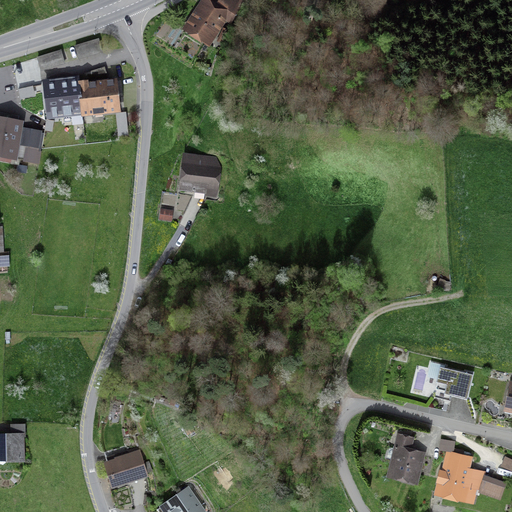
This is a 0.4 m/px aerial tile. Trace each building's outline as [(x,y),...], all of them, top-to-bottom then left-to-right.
[(200,0),(183,29),(206,44),(225,15),(201,0),(200,0)] [(96,37),(72,45),(77,57),(100,50),(96,37)] [(59,49),(35,56),(39,69),(63,62),(59,49)] [(116,74),(42,82),(45,117),(119,109),(116,74)] [(21,119),(0,114),(0,155),(13,158),(21,119)] [(219,159),(180,152),(174,186),(213,192),(219,159)] [(442,391),(465,397),(471,374),(439,365),(435,380),(444,383),(442,391)] [(511,379),(507,378),(501,410),(511,412),(511,379)] [(179,422),(185,433),(192,429),(185,418),(179,422)] [(21,432),(0,431),(0,458),(21,459),(21,432)] [(410,435),(396,432),(384,475),(414,483),(424,448),(407,444),(410,435)] [(145,476),(136,449),(101,460),(109,487),(145,476)] [(443,484),(441,496),(472,504),(480,469),(467,466),(469,454),(451,449),(446,469),(437,467),(433,482),(443,484)] [(511,457),(504,456),(502,466),(511,468),(511,457)] [(503,481),(482,474),(476,491),(497,498),(503,481)] [(196,511),(185,493),(164,506),(167,511),(196,511)]
